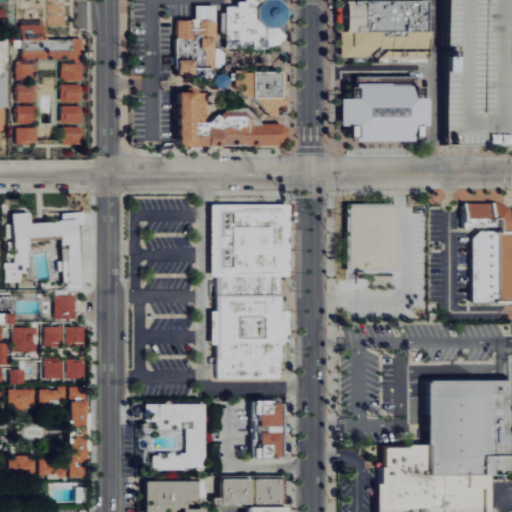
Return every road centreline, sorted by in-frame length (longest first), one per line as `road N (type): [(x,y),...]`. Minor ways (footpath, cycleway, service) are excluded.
road 1 (residential): [(0,176),(511,172)]
road 2 (secondary): [(309,0),(311,511)]
road 3 (residential): [(106,511),(106,0)]
